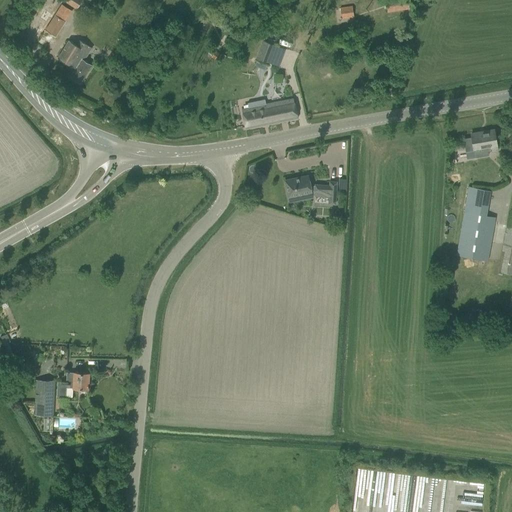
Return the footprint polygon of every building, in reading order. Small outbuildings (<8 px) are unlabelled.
[(61,0),(76,10),(82,0),(61,0)] [(385,0),(388,13),(411,9),(409,0),(385,0)] [(352,6),(340,8),(342,19),(354,17),(352,6)] [(55,15),(45,30),(55,36),(65,21),(55,15)] [(69,40),(63,50),(58,58),(72,67),(73,65),(75,67),(69,76),(80,83),(92,64),(84,59),(92,47),(78,39),(75,44),(69,40)] [(268,63),(275,44),(263,40),(256,58),(268,63)] [(214,51),(211,56),(216,60),(219,55),(214,51)] [(298,117),(296,107),(295,99),(242,109),(244,118),(246,128),(298,117)] [(472,137),(463,138),(465,151),(474,149),(476,158),(489,155),(488,151),(497,150),(494,129),(471,133),(472,137)] [(308,175),(285,180),(288,193),(296,192),(297,194),(304,193),(305,198),(313,196),(312,194),(314,194),(314,196),(329,197),(328,203),(336,204),(337,181),(330,181),(329,185),(315,184),(315,185),(310,186),(308,175)] [(464,212),(456,256),(488,261),(496,217),(486,216),(491,191),(469,187),(464,212)] [(511,197),(498,272),(511,274),(511,197)] [(58,381),(57,396),(66,397),(67,387),(73,388),(88,389),(89,373),(67,372),(66,382),(58,381)] [(37,380),(35,415),(53,416),(55,381),(37,380)] [(474,505),(477,481),(354,468),(350,506),(361,507),(360,511),(366,511),(368,499),(381,500),(380,511),(382,511),(385,511),(458,511),(459,503),(474,505)]
